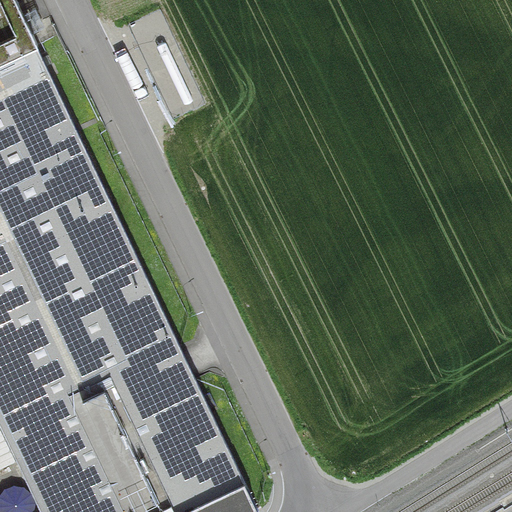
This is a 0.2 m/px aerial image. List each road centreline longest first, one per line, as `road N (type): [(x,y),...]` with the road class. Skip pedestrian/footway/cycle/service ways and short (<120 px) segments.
road 1 (residential): [(73,0),(322,511)]
road 2 (unclassified): [(511,411),(346,511)]
